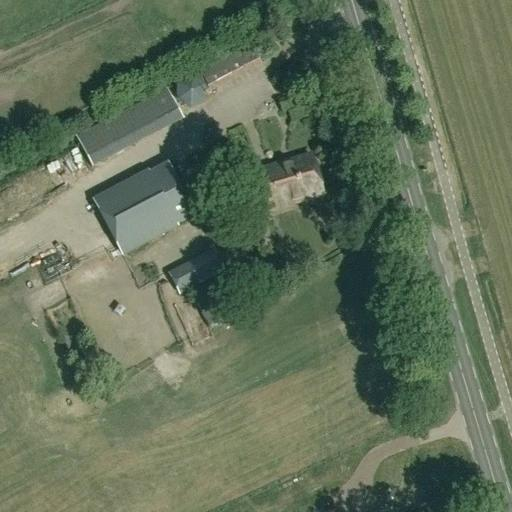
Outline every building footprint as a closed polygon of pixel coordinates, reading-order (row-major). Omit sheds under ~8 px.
[(110,158),(182,118),(166,89),(94,129),(110,158)] [(268,212),(322,196),(311,158),(257,174),(268,212)] [(167,165),(94,204),(121,255),(194,216),(167,165)] [(205,264),(172,281),(180,295),(224,272),(213,252),(202,257),(205,264)] [(210,329),(233,316),(225,302),(202,314),(210,329)]
